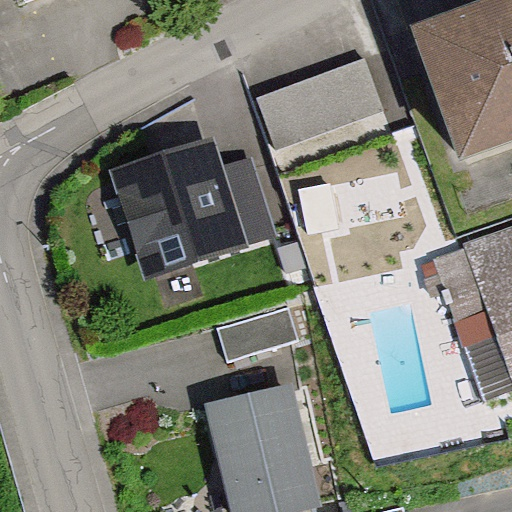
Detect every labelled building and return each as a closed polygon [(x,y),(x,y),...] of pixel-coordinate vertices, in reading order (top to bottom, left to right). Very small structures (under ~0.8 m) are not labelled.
[(15,0),(22,18),(75,0),(15,0)] [(453,180),(511,159),(511,7),(405,46),(453,180)] [(144,292),(248,259),(215,153),(111,186),(144,292)] [(511,237),(433,264),(483,412),(511,402),(511,237)] [(317,511),(291,392),(199,412),(220,511),(317,511)]
